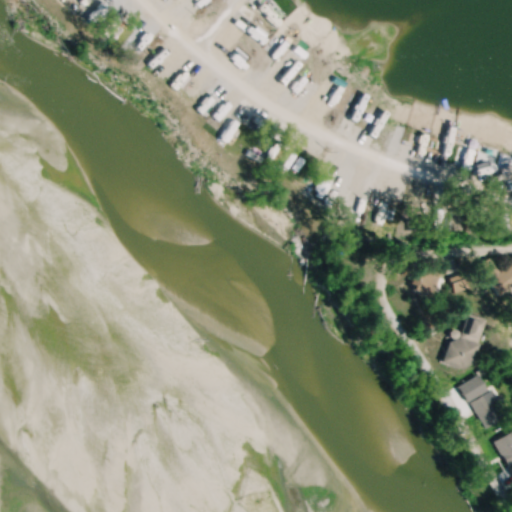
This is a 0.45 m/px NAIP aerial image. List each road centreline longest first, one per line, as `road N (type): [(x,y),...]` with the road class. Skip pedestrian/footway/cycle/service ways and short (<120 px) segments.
road 1 (residential): [(511,196),(434,178),(303,126),(243,88),(141,0)]
road 2 (residential): [(511,253),(426,255),(374,268),(382,304),(468,440)]
